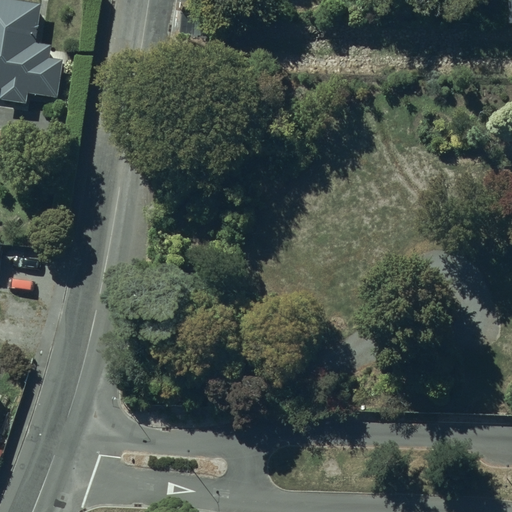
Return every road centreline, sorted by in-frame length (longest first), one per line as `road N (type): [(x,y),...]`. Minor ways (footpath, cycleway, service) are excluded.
road 1 (tertiary): [(148,0),(111,236),(61,436)]
road 2 (residential): [(244,435),(511,435)]
road 3 (residential): [(489,511),(238,493)]
road 4 (residential): [(238,493),(130,486),(94,475),(61,436)]
road 5 (residential): [(61,436),(244,435)]
